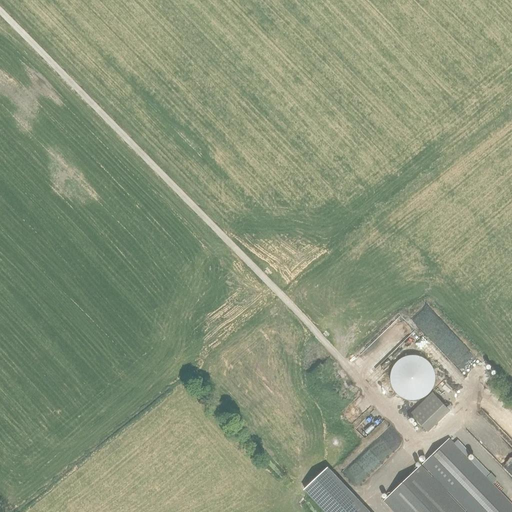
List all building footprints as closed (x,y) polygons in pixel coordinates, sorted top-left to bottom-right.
[(392,390),(396,395),(397,396),(401,399),(404,400),(408,401),(412,402),(416,401),(419,400),(423,399),(426,396),(429,394),(431,390),(433,387),(434,383),(434,379),(434,375),(433,372),(431,368),(429,365),(426,362),(423,360),(419,358),(416,357),(412,357),(408,357),(404,358),(401,360),(397,362),(395,365),(392,368),(391,372),(390,375),(390,379),(390,383),(391,387),(392,390)] [(428,433),(450,411),(432,393),(410,414),(428,433)] [(511,511),(511,503),(450,439),(422,465),(467,511),(511,511)] [(462,511),(420,467),(384,502),(393,511),(462,511)] [(369,511),(328,468),(304,491),(324,511),(369,511)]
